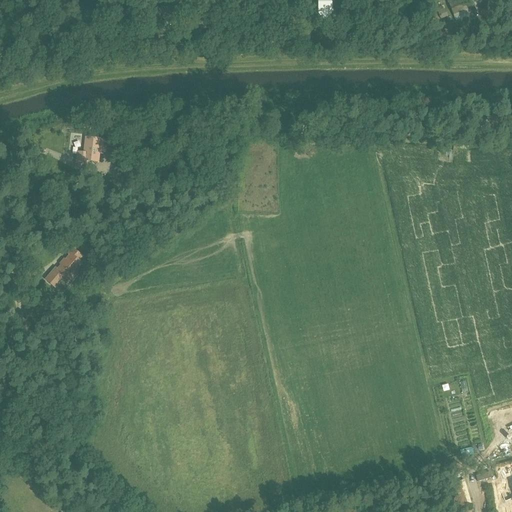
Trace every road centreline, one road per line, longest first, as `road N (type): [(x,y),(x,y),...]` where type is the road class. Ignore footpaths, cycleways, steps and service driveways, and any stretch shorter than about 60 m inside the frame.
road 1 (track): [(511,66),(193,66),(0,95)]
road 2 (track): [(68,159),(48,149),(18,155),(2,218),(47,425),(62,454),(120,511)]
